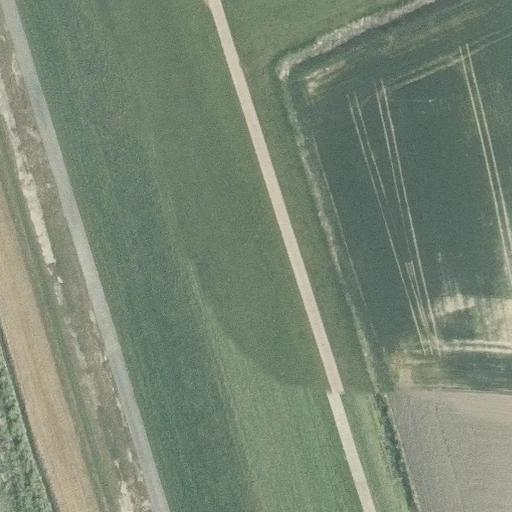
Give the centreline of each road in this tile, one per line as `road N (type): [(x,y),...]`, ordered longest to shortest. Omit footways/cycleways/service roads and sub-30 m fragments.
road 1 (track): [(372,511),(213,0)]
road 2 (track): [(20,0),(172,511)]
